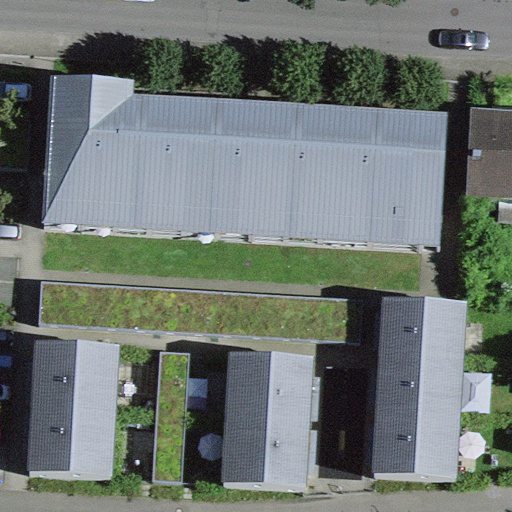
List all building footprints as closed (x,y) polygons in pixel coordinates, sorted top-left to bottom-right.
[(443,252),(450,121),(133,103),(134,88),(53,83),(45,229),(443,252)] [(31,121),(0,119),(0,168),(29,170),(31,121)] [(511,200),(511,124),(472,122),(469,198),(511,200)] [(511,238),(498,238),(497,267),(511,267),(511,238)] [(362,345),(365,302),(42,282),(40,325),(362,345)] [(457,482),(466,309),(385,305),(376,477),(457,482)] [(119,352),(37,348),(30,477),(112,481),(119,352)] [(191,356),(160,354),(153,482),(184,484),(191,356)] [(313,362),(230,358),(225,487),(308,491),(313,362)]
